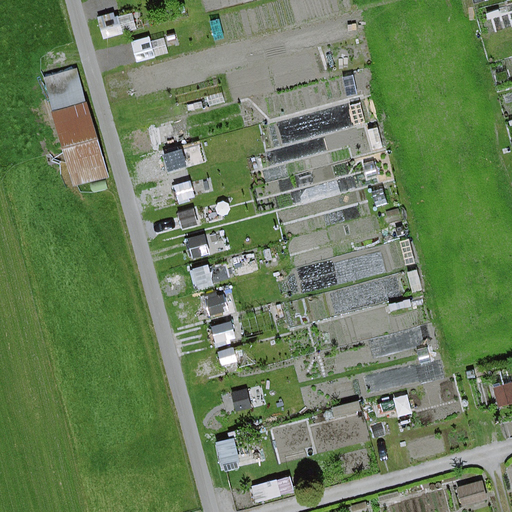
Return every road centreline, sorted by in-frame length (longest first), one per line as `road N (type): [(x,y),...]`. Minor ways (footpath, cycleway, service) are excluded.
road 1 (track): [(73,0),(212,511)]
road 2 (track): [(511,449),(286,511)]
